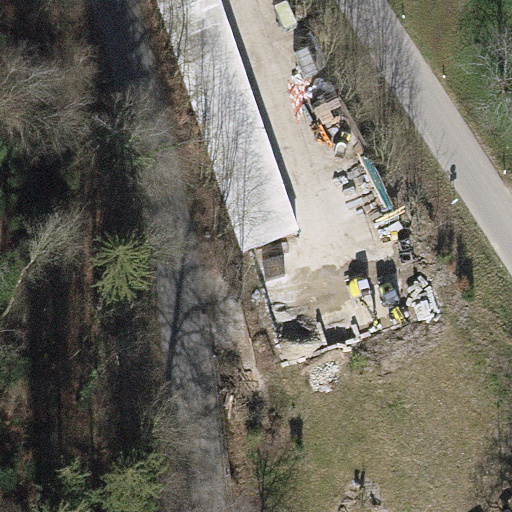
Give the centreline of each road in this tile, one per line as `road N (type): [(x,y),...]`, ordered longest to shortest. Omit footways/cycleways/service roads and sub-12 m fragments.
road 1 (unclassified): [(212,511),(134,66),(115,0)]
road 2 (unclassified): [(364,0),(511,233)]
